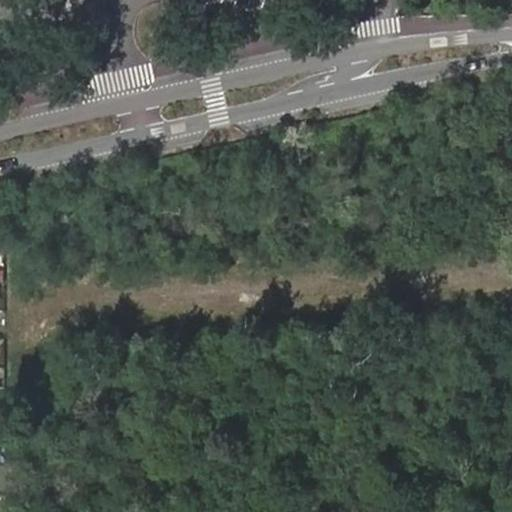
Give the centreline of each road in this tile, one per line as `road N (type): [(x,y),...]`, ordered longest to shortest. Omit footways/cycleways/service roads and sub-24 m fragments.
road 1 (unclassified): [(0,152),(442,53),(511,48)]
road 2 (unknown): [(137,0),(129,25),(146,119)]
